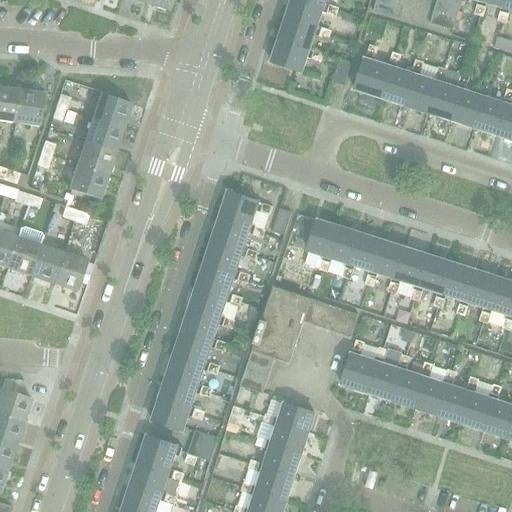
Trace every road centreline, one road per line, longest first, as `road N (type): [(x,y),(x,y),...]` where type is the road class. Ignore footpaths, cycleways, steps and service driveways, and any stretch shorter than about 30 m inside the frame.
road 1 (residential): [(100,511),(223,144)]
road 2 (tertiary): [(97,366),(179,129)]
road 3 (residential): [(511,180),(334,123),(309,170)]
road 4 (residential): [(511,238),(309,170)]
road 5 (residential): [(200,65),(144,49),(0,40)]
road 6 (tertiary): [(49,511),(97,366)]
road 7 (residential): [(223,144),(270,0)]
